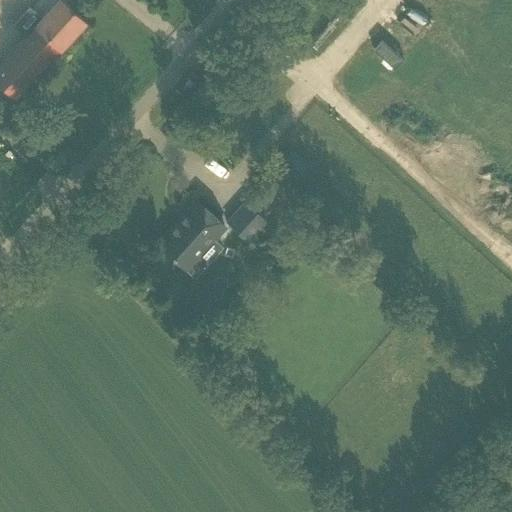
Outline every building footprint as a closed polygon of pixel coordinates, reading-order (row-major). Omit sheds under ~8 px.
[(84,22),(69,8),(59,0),(57,0),(42,18),(28,6),(12,25),(25,36),(0,63),(0,85),(15,100),(84,22)] [(291,151),(281,163),(295,176),(306,165),(291,151)] [(260,183),(248,195),(263,208),(274,196),(260,183)] [(195,200),(158,242),(173,256),(186,267),(195,276),(221,246),(212,238),(223,226),(210,214),(195,200)] [(245,200),(227,221),(249,239),(266,219),(245,200)]
